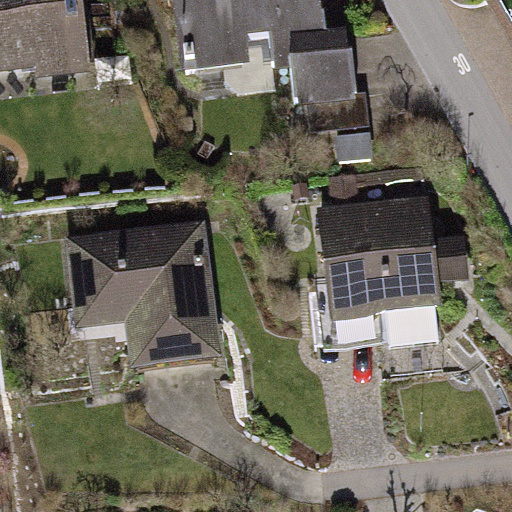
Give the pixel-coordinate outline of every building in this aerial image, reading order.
[(0,0),(0,71),(44,67),(42,52),(83,48),(79,2),(61,3),(60,0),(0,0)] [(186,0),(192,48),(271,40),(274,69),(295,67),(299,105),(358,98),(354,56),(333,59),(326,0),(186,0)] [(341,144),(342,165),(372,164),(372,143),(341,144)] [(428,208),(325,219),(335,323),(388,317),(391,348),(442,343),(436,284),(467,280),(464,248),(433,251),(428,208)] [(132,302),(139,372),(217,363),(203,235),(76,249),(82,308),(132,302)]
